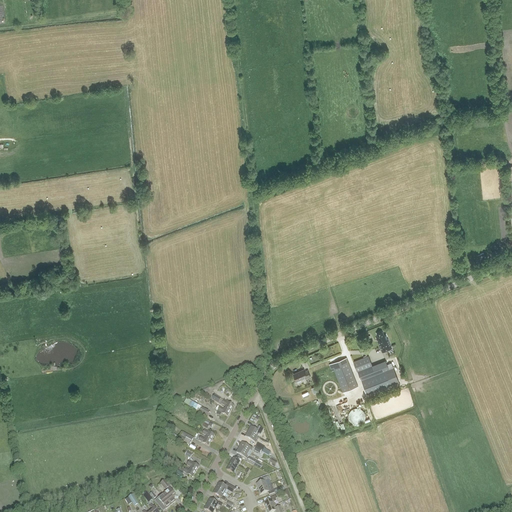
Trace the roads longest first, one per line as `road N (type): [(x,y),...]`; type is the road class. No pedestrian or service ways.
road 1 (tertiary): [(212,469),(273,365),(511,260)]
road 2 (track): [(303,511),(254,394)]
